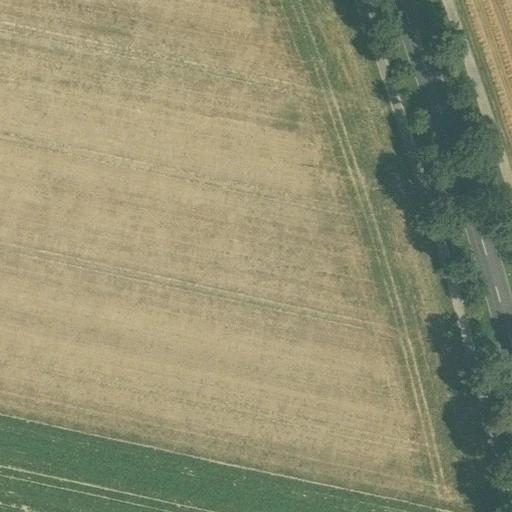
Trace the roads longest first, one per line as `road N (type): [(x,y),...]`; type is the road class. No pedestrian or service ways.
road 1 (track): [(358,0),(432,207),(509,511)]
road 2 (tertiary): [(511,346),(401,0)]
road 3 (track): [(511,184),(443,0)]
